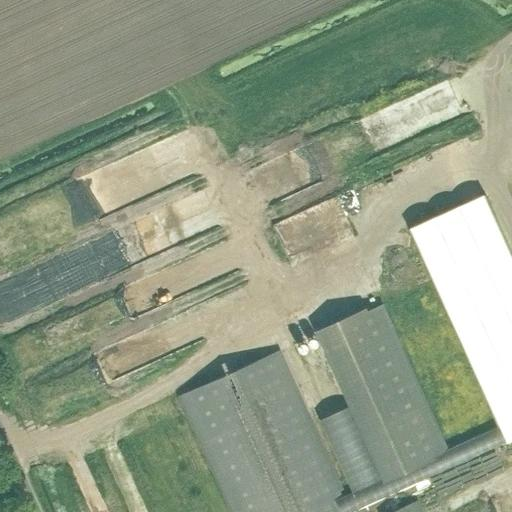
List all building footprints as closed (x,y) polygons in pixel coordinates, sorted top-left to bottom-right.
[(413,230),(497,448),(511,442),(511,268),(486,202),(413,230)] [(380,303),(315,332),(382,483),(435,459),(434,457),(446,451),(380,303)] [(108,367),(166,343),(157,321),(101,344),(107,359),(100,362),(107,379),(112,376),(108,367)] [(348,511),(280,359),(186,400),(236,511),(348,511)] [(79,361),(23,387),(32,406),(88,379),(79,361)] [(100,442),(110,467),(122,462),(112,437),(100,442)] [(130,511),(140,511),(145,510),(132,474),(118,479),(130,511)]
